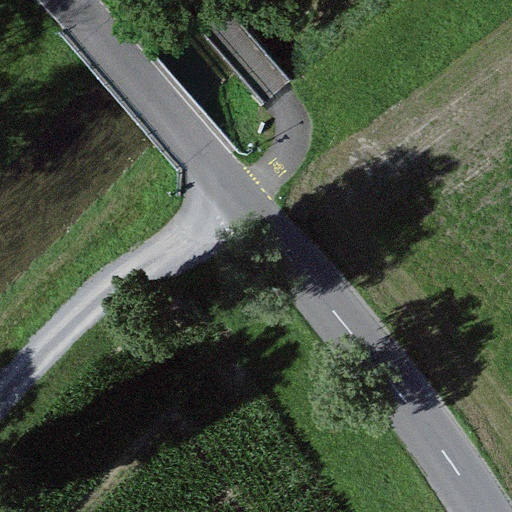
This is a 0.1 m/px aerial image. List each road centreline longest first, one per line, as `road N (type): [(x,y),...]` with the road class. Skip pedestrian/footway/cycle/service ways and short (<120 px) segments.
road 1 (tertiary): [(69,0),(330,299),(421,418),(478,511)]
road 2 (track): [(0,405),(89,309),(236,193)]
